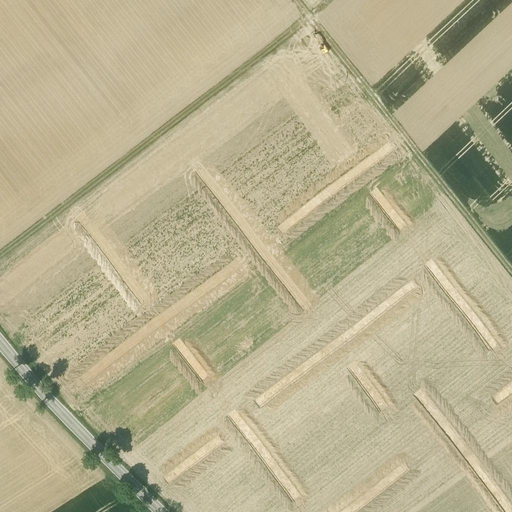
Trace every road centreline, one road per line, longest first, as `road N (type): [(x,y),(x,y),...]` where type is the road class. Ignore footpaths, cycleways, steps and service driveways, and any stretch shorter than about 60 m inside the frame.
road 1 (track): [(316,22),(0,263)]
road 2 (track): [(511,267),(316,22)]
road 3 (secondary): [(161,511),(0,337)]
